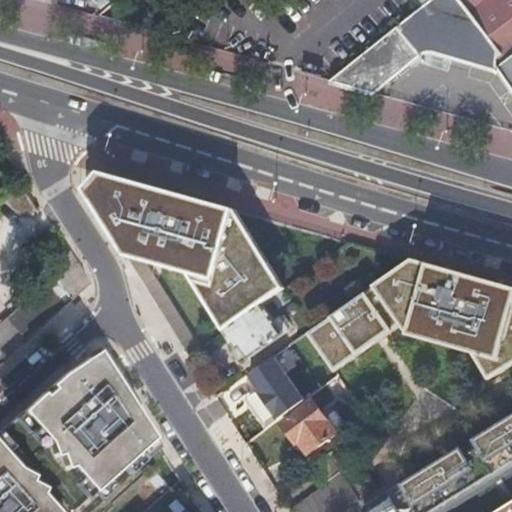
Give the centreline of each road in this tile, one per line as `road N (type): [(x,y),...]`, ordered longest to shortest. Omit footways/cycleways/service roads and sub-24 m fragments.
road 1 (primary): [(511,209),(0,52)]
road 2 (primary): [(511,175),(0,36)]
road 3 (primary): [(45,96),(511,236)]
road 4 (residential): [(244,511),(115,309)]
road 5 (residential): [(115,309),(107,267),(53,176),(45,96)]
road 6 (residential): [(0,412),(115,309)]
